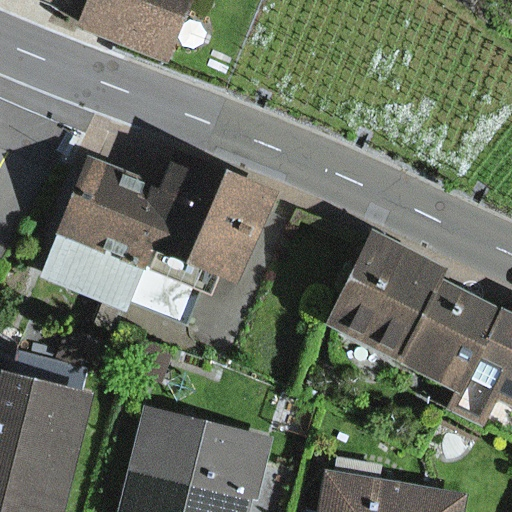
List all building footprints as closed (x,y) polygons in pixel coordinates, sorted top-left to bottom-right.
[(81,0),(68,43),(176,84),(208,0),(81,0)] [(129,237),(155,179),(95,152),(40,273),(126,312),(155,249),(129,237)] [(266,199),(165,155),(155,179),(129,237),(155,249),(230,281),(266,199)] [(481,394),(511,328),(511,305),(440,272),(438,267),(364,233),(323,321),(481,394)] [(511,328),(481,394),(511,408),(511,328)] [(59,511),(90,396),(0,372),(0,511),(59,511)] [(255,511),(273,437),(134,405),(108,511),(255,511)] [(460,511),(463,491),(316,475),(311,511),(460,511)]
